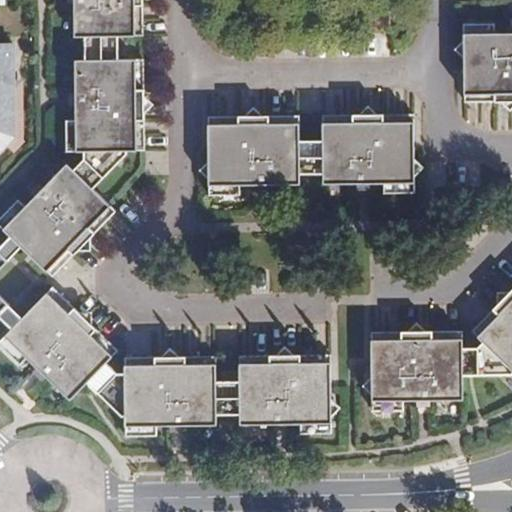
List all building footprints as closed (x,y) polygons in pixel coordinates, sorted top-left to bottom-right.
[(20,216),(14,211),(6,220),(19,232),(30,242),(60,270),(76,254),(77,256),(126,206),(103,185),(130,157),(131,151),(149,152),(147,59),(122,60),(122,37),(147,37),(146,0),(78,0),(79,38),(89,38),(90,60),(79,60),(80,99),(80,121),(80,144),(70,145),(71,152),(87,151),(87,158),(81,164),(76,159),(55,180),(33,203),(20,216)] [(511,25),(498,26),(481,26),(481,18),(468,18),(470,96),(511,95),(511,25)] [(498,18),(481,18),(481,26),(498,26),(498,18)] [(0,165),(24,140),(22,63),(16,58),(16,41),(0,39),(0,165)] [(366,180),(391,179),(414,178),(414,189),(423,189),(421,108),(328,112),(328,136),(306,137),(305,112),(212,116),(214,194),(226,194),(225,183),(247,183),(262,182),(307,181),(307,170),(329,169),(330,181),(366,180)] [(80,144),(80,121),(70,121),(70,145),(80,144)] [(414,178),(391,179),(391,190),(414,189),(414,178)] [(248,193),(247,183),(225,183),(226,194),(248,193)] [(20,216),(33,203),(27,197),(14,211),(20,216)] [(19,232),(11,241),(5,247),(3,249),(14,258),(15,257),(21,251),(30,242),(19,232)] [(0,277),(17,259),(15,257),(14,258),(3,249),(5,247),(0,241),(0,316),(2,314),(0,312),(11,300),(14,303),(18,299),(0,281),(0,277)] [(180,419),(222,419),(222,405),(244,404),(244,418),(284,418),(309,417),(327,417),(328,426),(338,426),(337,348),(244,350),(244,371),(221,372),(221,351),(129,352),(129,367),(123,366),(113,357),(125,344),(80,301),(78,303),(55,282),(26,313),(15,325),(4,337),(13,346),(19,338),(36,354),(47,365),(78,395),(94,378),(126,408),(131,407),(131,429),(142,429),(142,419),(162,419),(180,419)] [(511,286),(475,323),(484,333),(511,361),(511,286)] [(26,313),(14,303),(11,300),(0,312),(2,314),(15,325),(26,313)] [(511,365),(511,361),(484,333),(480,339),(467,339),(466,327),(375,329),(377,405),(389,405),(389,396),(409,395),(424,395),(467,393),(467,368),(511,366),(511,365)] [(19,338),(13,346),(29,362),(36,354),(19,338)] [(389,396),(389,405),(409,404),(409,395),(389,396)] [(309,427),(328,426),(327,417),(309,417),(309,427)] [(142,419),(142,429),(162,429),(162,419),(142,419)]
